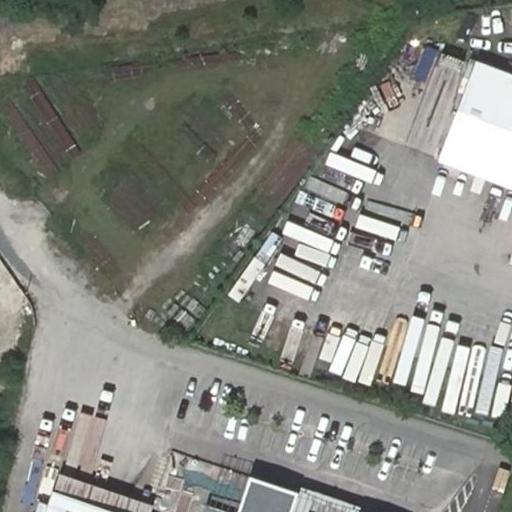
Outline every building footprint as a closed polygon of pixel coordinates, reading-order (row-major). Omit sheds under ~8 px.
[(511,184),(511,73),(473,58),(436,156),(511,184)] [(213,188),(233,165),(222,155),(201,178),(213,188)] [(189,188),(136,256),(148,265),(201,197),(189,188)] [(195,295),(247,242),(229,224),(177,277),(195,295)] [(351,511),(222,469),(207,511),(351,511)] [(110,511),(149,511),(151,509),(59,477),(54,493),(110,511)] [(110,511),(54,493),(47,511),(110,511)]
